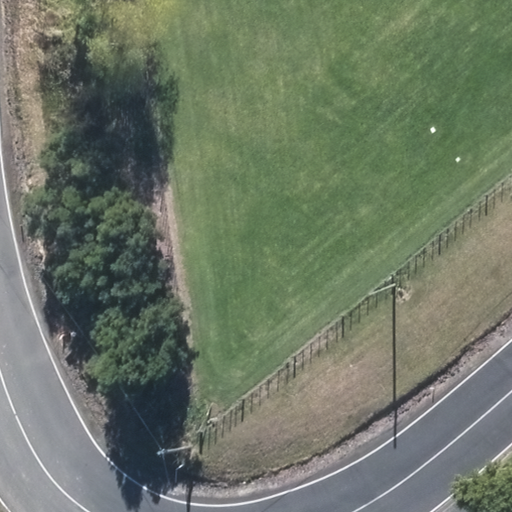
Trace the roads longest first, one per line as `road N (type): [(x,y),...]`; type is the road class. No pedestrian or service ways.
road 1 (unclassified): [(511,385),(406,479),(351,511)]
road 2 (unclassified): [(87,511),(45,471),(0,385)]
